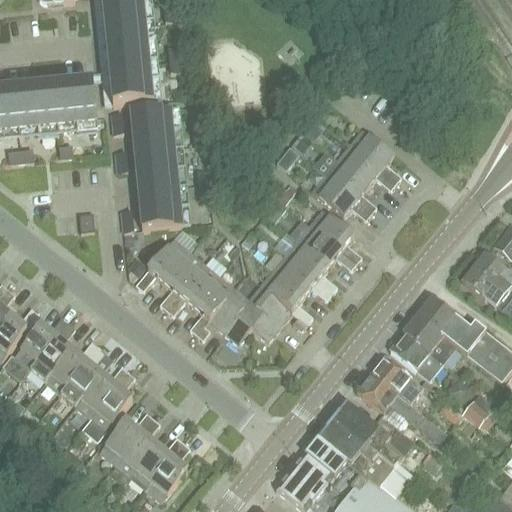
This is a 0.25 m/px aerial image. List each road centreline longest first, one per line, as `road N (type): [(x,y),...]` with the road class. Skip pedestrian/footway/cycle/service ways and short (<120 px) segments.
road 1 (residential): [(277,446),(0,222)]
road 2 (residential): [(437,181),(337,103)]
road 3 (tertiary): [(336,374),(413,280)]
road 4 (residential): [(384,257),(308,351)]
